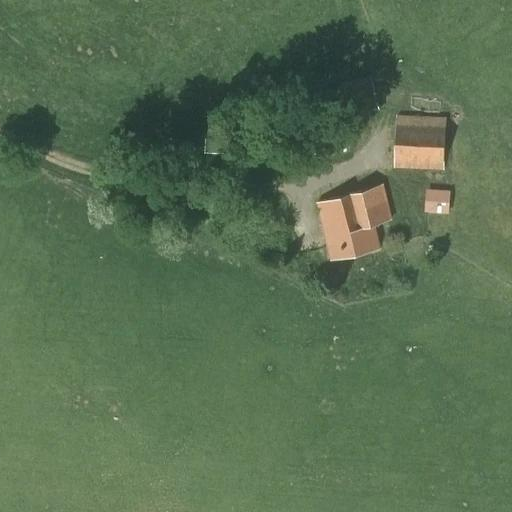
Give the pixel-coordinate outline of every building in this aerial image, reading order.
[(379,108),(372,76),(341,83),(349,115),(379,108)] [(395,168),(444,169),(446,117),(397,114),(395,168)] [(306,136),(311,154),(343,145),(338,127),(306,136)] [(206,134),(205,151),(238,153),(238,135),(206,134)] [(392,217),(384,184),(317,203),(331,259),(380,245),(375,222),(392,217)] [(425,211),(449,213),(450,190),(427,188),(425,211)] [(203,225),(222,230),(228,210),(208,205),(203,225)]
